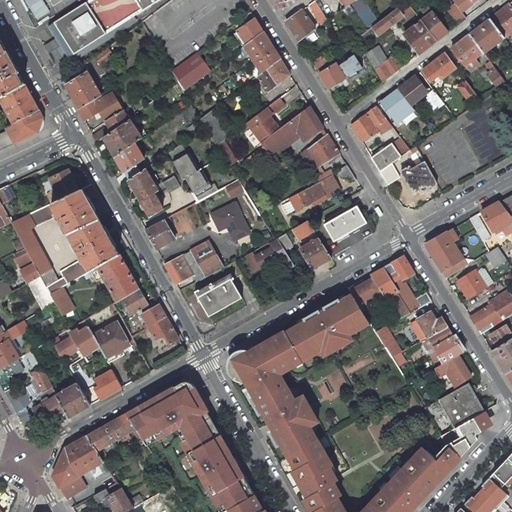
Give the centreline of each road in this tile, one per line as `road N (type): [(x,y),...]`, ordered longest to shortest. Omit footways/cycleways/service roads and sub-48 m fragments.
road 1 (residential): [(261,0),(408,234)]
road 2 (residential): [(203,356),(73,134)]
road 3 (residential): [(203,356),(408,234)]
road 4 (residential): [(24,455),(203,356)]
road 5 (residential): [(408,234),(511,402)]
road 6 (residential): [(291,511),(203,356)]
road 7 (residential): [(73,134),(0,2)]
